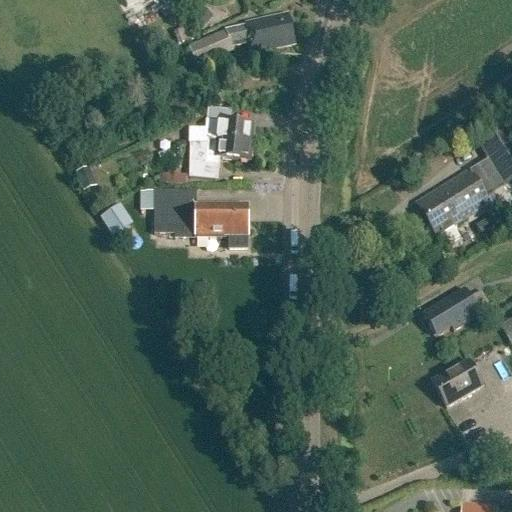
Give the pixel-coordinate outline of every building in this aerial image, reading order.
[(204,10),(191,25),(200,33),(213,18),(204,10)] [(294,47),(287,15),(244,25),(245,28),(224,32),(225,34),(188,49),(195,68),(232,53),(230,48),(248,44),(251,57),(294,47)] [(171,58),(158,65),(163,75),(176,68),(171,58)] [(213,108),(235,100),(230,86),(208,95),(213,108)] [(179,104),(172,113),(181,120),(188,110),(179,104)] [(77,119),(66,123),(70,134),(81,130),(77,119)] [(190,132),(190,146),(207,146),(207,141),(251,146),(253,128),(205,123),(205,132),(190,132)] [(511,134),(506,125),(475,144),(500,185),(511,178),(511,134)] [(190,160),(188,180),(217,183),(219,161),(249,164),(251,146),(207,141),(207,146),(190,146),(190,160)] [(89,170),(76,175),(83,194),(97,189),(89,170)] [(469,173),(416,206),(436,238),(442,234),(451,228),(489,205),(469,173)] [(159,177),(159,186),(172,187),(173,177),(159,177)] [(194,237),(194,241),(222,241),(222,239),(229,239),(229,251),(245,251),(245,239),(248,239),(248,208),(196,208),(196,193),(153,193),(153,194),(154,213),(153,237),(194,237)] [(139,194),(139,213),(154,213),(153,194),(139,194)] [(120,207),(100,221),(113,241),(133,227),(120,207)] [(472,223),(482,241),(496,232),(485,215),(472,223)] [(451,228),(442,234),(449,246),(459,240),(451,228)] [(464,292),(422,317),(435,340),(451,330),(453,334),(490,311),(479,294),(469,300),(464,292)] [(467,363),(430,384),(445,410),(482,389),(467,363)] [(458,503),(456,511),(495,511),(496,509),(458,503)]
